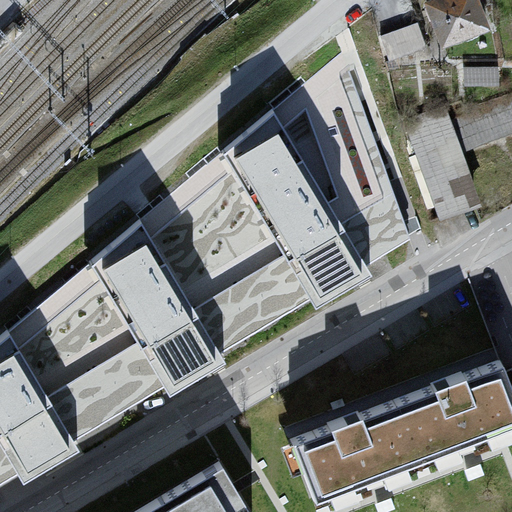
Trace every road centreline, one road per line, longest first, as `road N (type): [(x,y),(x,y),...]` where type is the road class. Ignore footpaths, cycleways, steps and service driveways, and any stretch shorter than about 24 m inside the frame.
road 1 (residential): [(492,235),(26,511)]
road 2 (residential): [(331,0),(0,292)]
